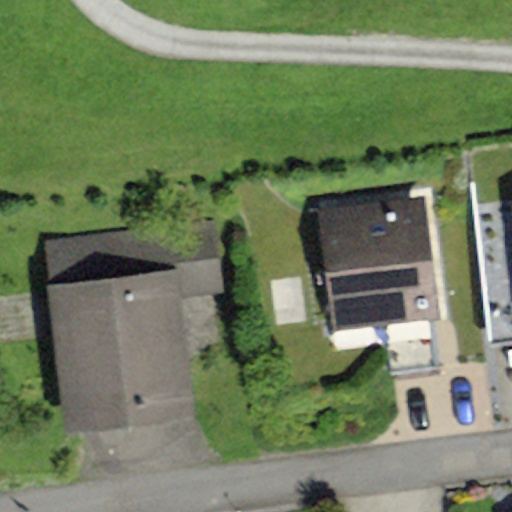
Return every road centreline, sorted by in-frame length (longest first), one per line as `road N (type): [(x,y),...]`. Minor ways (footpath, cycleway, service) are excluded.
road 1 (residential): [(511,446),(19,511)]
road 2 (track): [(511,64),(203,46),(126,33),(91,0)]
